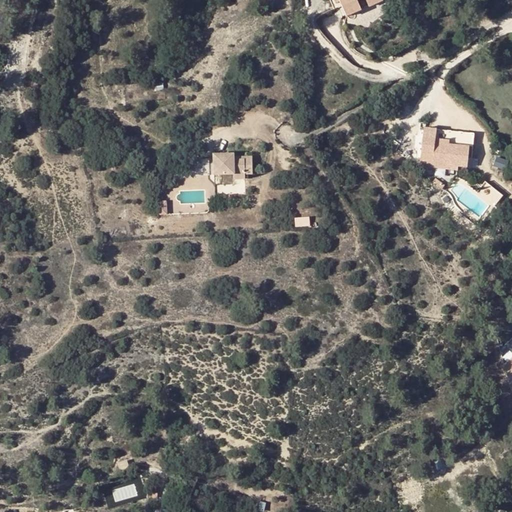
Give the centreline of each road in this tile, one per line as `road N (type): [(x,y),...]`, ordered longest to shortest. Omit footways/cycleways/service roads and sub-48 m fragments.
road 1 (residential): [(277,128),(299,138),(314,134),(509,10)]
road 2 (track): [(424,496),(486,459),(506,430),(507,409),(488,378),(449,406)]
